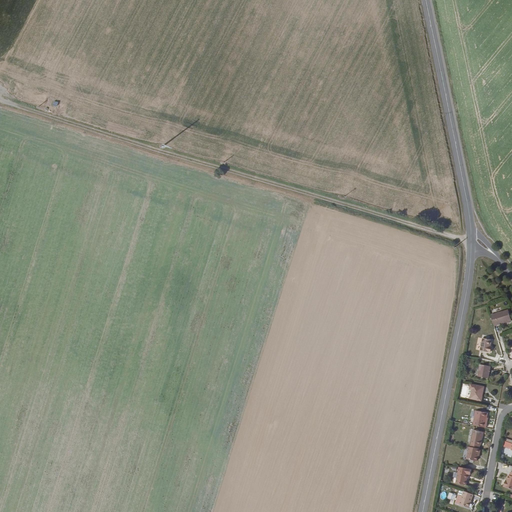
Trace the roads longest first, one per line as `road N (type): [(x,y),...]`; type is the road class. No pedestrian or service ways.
road 1 (track): [(0,100),(471,241)]
road 2 (tertiary): [(427,511),(471,252)]
road 3 (tertiary): [(471,231),(425,0)]
